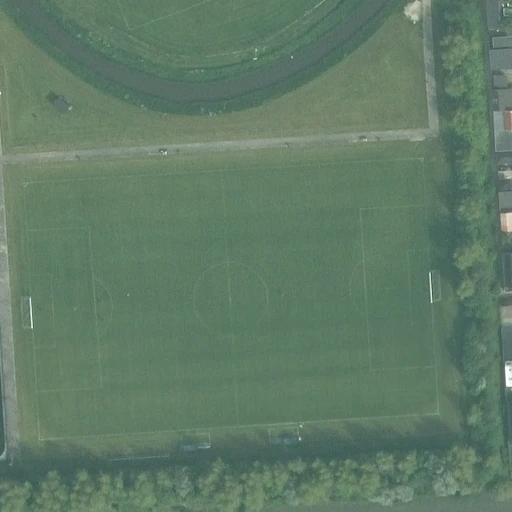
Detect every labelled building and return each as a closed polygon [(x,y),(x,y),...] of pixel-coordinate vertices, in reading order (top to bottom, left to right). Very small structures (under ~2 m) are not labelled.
[(502,35),(492,36),(493,47),(503,46),(502,35)] [(511,47),(492,49),(493,63),(511,61),(511,47)] [(506,76),(494,76),(495,90),(505,89),(507,89),(506,76)] [(498,110),(506,109),(505,89),(495,90),(492,90),(493,110),(498,110)] [(511,109),(506,109),(498,110),(498,122),(511,121),(511,109)] [(507,130),(495,130),(495,139),(496,150),(496,151),(508,150),(507,130)] [(497,163),(508,162),(507,151),(496,151),(497,163)] [(499,191),(510,190),(509,179),(498,180),(499,191)] [(500,204),(511,203),(510,191),(499,192),(500,204)] [(511,216),(511,211),(500,212),(501,224),(511,223),(511,216)] [(511,253),(502,254),(505,289),(511,288),(511,253)]
